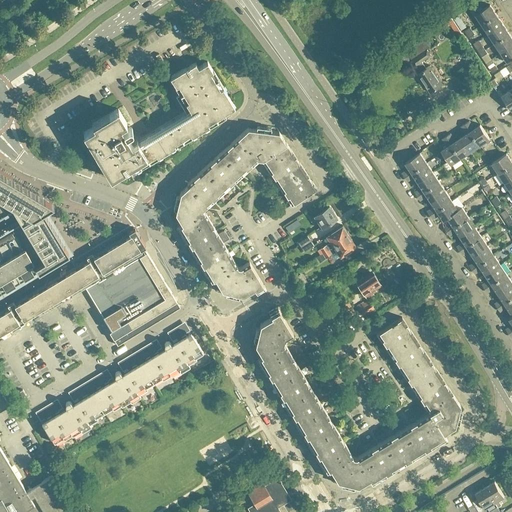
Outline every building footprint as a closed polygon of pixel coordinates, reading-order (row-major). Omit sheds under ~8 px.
[(497,14),(490,4),(476,14),(482,24),(497,14)] [(488,33),(503,23),(497,14),(482,24),(488,33)] [(495,43),(509,33),(503,23),(488,33),(495,43)] [(511,44),(511,37),(509,33),(495,43),(501,52),(511,44)] [(425,39),(407,52),(412,60),(427,49),(430,47),(425,39)] [(186,46),(183,42),(177,46),(180,50),(186,46)] [(511,59),(511,44),(501,52),(508,62),(511,59)] [(443,83),(430,65),(426,68),(421,61),(431,55),(427,49),(412,60),(416,65),(421,71),(418,74),(430,92),(443,83)] [(130,127),(129,127),(124,130),(121,126),(127,122),(118,108),(109,114),(110,116),(102,121),(101,118),(100,119),(102,121),(83,132),(95,152),(98,150),(103,158),(100,160),(103,159),(108,167),(105,168),(111,177),(125,169),(125,168),(129,166),(132,171),(141,166),(140,163),(148,159),(149,161),(150,161),(148,158),(156,154),(158,156),(175,145),(174,143),(182,138),(183,141),(184,140),(182,138),(190,133),(192,136),(209,125),(208,122),(216,118),(217,120),(218,120),(216,117),(235,106),(223,86),(220,88),(215,80),(218,79),(218,78),(215,79),(210,72),(213,70),(207,61),(198,66),(195,62),(186,67),(170,76),(176,86),(178,84),(183,92),(176,96),(186,114),(139,142),(138,140),(132,144),(129,139),(131,138),(128,134),(131,132),(132,131),(133,130),(133,129),(132,128),(132,127),(131,127),(130,127)] [(470,66),(462,71),(467,78),(474,73),(470,66)] [(511,109),(511,89),(511,88),(502,95),(511,109)] [(490,138),(480,124),(470,130),(480,145),(490,138)] [(262,158),(264,161),(288,145),(279,131),(248,127),(238,136),(257,158),(258,158),(262,158)] [(480,145),(470,130),(461,137),(470,151),(480,145)] [(257,158),(238,136),(221,152),(241,173),(257,158)] [(470,151),(461,137),(451,143),(461,157),(470,151)] [(461,157),(451,143),(442,150),(451,164),(461,157)] [(278,182),(302,166),(288,145),(264,161),(278,182)] [(241,173),(221,152),(204,167),(224,189),(241,173)] [(412,172),(427,162),(420,152),(406,162),(412,172)] [(511,163),(511,161),(506,153),(492,162),(499,172),(511,163)] [(419,181),(433,172),(427,162),(412,172),(419,181)] [(446,162),(443,164),(448,172),(452,170),(446,162)] [(505,182),(511,177),(511,163),(499,172),(505,182)] [(292,204),(317,188),(302,166),(278,182),(292,204)] [(224,189),(204,167),(187,183),(188,184),(207,204),(224,189)] [(0,214),(13,207),(17,214),(20,219),(48,266),(69,253),(69,252),(64,245),(60,238),(56,231),(51,223),(47,216),(43,209),(54,202),(45,197),(44,196),(40,194),(36,192),(28,187),(21,182),(5,173),(0,170),(0,214)] [(425,191),(439,181),(433,172),(419,181),(425,191)] [(431,200),(446,191),(439,181),(425,191),(431,200)] [(207,204),(188,184),(180,192),(175,212),(182,224),(178,227),(183,236),(210,220),(203,208),(207,204)] [(437,210),(452,200),(446,191),(431,200),(437,210)] [(444,220),(448,217),(459,210),(458,209),(452,200),(437,210),(444,220)] [(337,217),(333,212),(333,210),(332,208),(330,208),(329,206),(315,216),(319,221),(317,223),(320,228),(337,217)] [(454,226),(469,216),(462,206),(458,209),(459,210),(448,217),(454,226)] [(492,224),(499,220),(496,214),(488,218),(492,224)] [(461,236),(475,226),(469,216),(454,226),(461,236)] [(0,294),(48,266),(20,219),(0,231),(0,294)] [(194,254),(221,238),(210,220),(183,236),(194,254)] [(329,242),(326,245),(328,249),(332,247),(347,237),(345,233),(347,232),(342,225),(327,235),(331,241),(329,242)] [(467,245),(481,235),(475,226),(461,236),(467,245)] [(90,294),(88,295),(117,344),(180,306),(144,246),(140,248),(131,234),(78,266),(0,313),(0,339),(22,326),(21,325),(25,323),(26,323),(86,287),(90,294)] [(299,247),(311,239),(308,235),(296,242),(299,247)] [(473,255),(488,245),(481,235),(467,245),(473,255)] [(332,247),(328,249),(331,254),(335,251),(337,250),(341,256),(344,254),(347,259),(356,253),(353,248),(356,246),(351,239),(349,240),(347,237),(332,247)] [(205,272),(232,256),(221,238),(194,254),(205,272)] [(302,252),(314,244),(311,239),(299,247),(302,252)] [(326,245),(320,248),(323,253),(328,249),(326,245)] [(480,264),(494,254),(488,245),(473,255),(480,264)] [(328,249),(323,253),(326,257),(331,254),(328,249)] [(322,254),(316,259),(319,263),(325,258),(322,254)] [(486,274),(500,264),(494,254),(480,264),(486,274)] [(241,266),(238,266),(232,256),(205,272),(211,281),(215,278),(222,290),(243,295),(254,288),(257,292),(265,288),(249,261),(241,266)] [(492,283),(507,273),(500,264),(486,274),(492,283)] [(374,288),(380,283),(373,272),(363,279),(362,277),(356,281),(358,283),(354,286),(361,295),(364,293),(367,297),(373,293),(372,292),(375,289),(374,288)] [(499,292),(511,283),(511,281),(507,273),(492,283),(499,292)] [(505,302),(511,297),(511,283),(499,292),(505,302)] [(355,311),(348,299),(340,304),(347,316),(355,311)] [(374,308),(368,299),(357,306),(362,315),(374,308)] [(293,334),(277,307),(269,312),(272,317),(260,324),(255,344),(262,356),(258,359),(262,366),(289,350),(284,342),(284,339),(293,334)] [(390,352),(415,336),(402,317),(378,333),(390,352)] [(195,357),(203,352),(194,337),(189,340),(185,334),(181,337),(186,345),(182,348),(177,339),(174,341),(190,368),(190,367),(189,365),(197,360),(195,357)] [(403,371),(427,355),(415,336),(390,352),(403,371)] [(190,368),(174,341),(171,343),(170,342),(169,342),(169,341),(168,341),(167,341),(166,341),(166,342),(165,342),(165,343),(164,343),(164,344),(164,345),(165,345),(165,346),(167,349),(164,351),(167,357),(163,359),(158,351),(157,351),(172,375),(179,370),(181,373),(190,368)] [(274,386),(301,370),(289,350),(262,366),(274,386)] [(172,375),(157,351),(154,353),(159,362),(155,364),(150,356),(146,358),(149,364),(144,367),(153,382),(161,378),(163,380),(172,375)] [(416,390),(440,374),(427,355),(403,371),(416,390)] [(153,382),(144,367),(139,370),(136,364),(132,367),(137,375),(133,377),(128,369),(124,371),(140,398),(141,397),(139,395),(147,390),(146,387),(153,382)] [(286,406),(313,390),(301,370),(274,386),(286,406)] [(140,398),(124,371),(121,373),(121,372),(120,372),(120,371),(119,371),(118,371),(117,371),(116,371),(116,372),(115,372),(115,373),(115,374),(115,375),(115,376),(117,379),(114,381),(118,387),(113,389),(108,381),(122,405),(130,400),(131,403),(140,398)] [(428,409),(453,393),(440,374),(416,390),(428,409)] [(122,405),(108,381),(104,383),(109,392),(105,394),(100,386),(96,388),(100,394),(95,397),(104,412),(112,408),(113,410),(122,405)] [(0,411),(9,405),(0,389),(0,411)] [(26,395),(23,389),(15,394),(19,400),(26,395)] [(298,425),(324,409),(313,390),(286,406),(298,425)] [(428,409),(430,412),(423,416),(439,443),(447,438),(444,434),(455,427),(461,405),(453,393),(428,409)] [(104,412),(95,397),(90,400),(86,394),(82,397),(87,405),(83,407),(78,399),(75,401),(91,428),(91,427),(90,425),(98,420),(96,417),(104,412)] [(91,428),(75,401),(72,403),(71,402),(71,401),(70,401),(69,401),(68,401),(67,401),(67,402),(66,402),(66,403),(65,403),(65,404),(66,404),(66,405),(66,406),(68,409),(65,411),(68,417),(64,419),(59,411),(58,411),(73,435),(80,430),(82,433),(91,428)] [(310,444),(336,428),(324,409),(298,425),(310,444)] [(73,435),(58,411),(55,413),(60,422),(56,424),(51,416),(47,418),(50,424),(45,427),(54,442),(62,438),(64,440),(73,435)] [(439,443),(423,416),(403,428),(419,455),(439,443)] [(322,464),(348,448),(336,428),(310,444),(322,464)] [(419,455),(403,428),(384,440),(400,466),(419,455)] [(26,490),(0,447),(0,437),(0,438),(0,437),(0,511),(10,511),(9,510),(13,508),(17,506),(20,511),(73,511),(74,511),(52,475),(26,490)] [(400,466),(384,440),(365,452),(381,478),(400,466)] [(356,457),(353,456),(348,448),(322,464),(326,472),(331,469),(338,480),(358,485),(370,478),(373,483),(381,478),(365,452),(356,457)] [(511,479),(509,475),(501,479),(508,491),(511,488),(511,479)] [(280,511),(274,501),(287,493),(278,478),(264,486),(262,483),(248,491),(259,509),(255,511),(280,511)] [(504,496),(495,481),(485,486),(495,502),(498,507),(502,505),(499,500),(504,496)] [(495,502),(485,486),(476,492),(479,497),(473,501),(479,511),(481,511),(486,509),(485,508),(495,502)]
